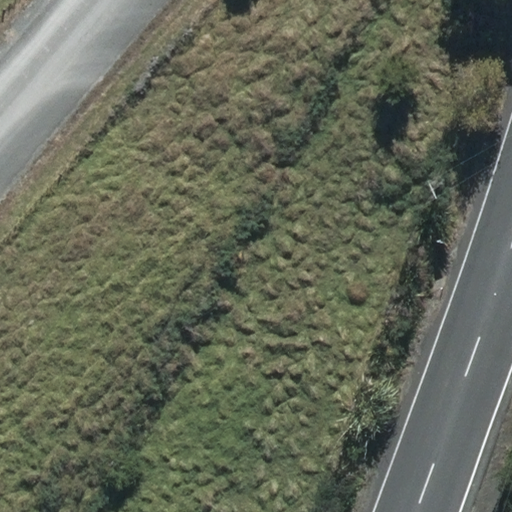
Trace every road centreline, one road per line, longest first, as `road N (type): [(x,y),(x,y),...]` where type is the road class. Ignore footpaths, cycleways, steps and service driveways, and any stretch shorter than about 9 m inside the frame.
road 1 (tertiary): [(419,511),(511,253)]
road 2 (unclassified): [(0,121),(107,0)]
